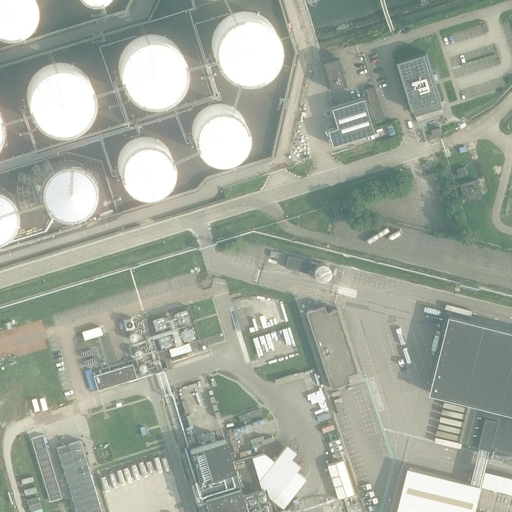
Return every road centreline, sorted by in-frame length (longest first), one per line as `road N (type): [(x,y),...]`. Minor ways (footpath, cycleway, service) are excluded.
road 1 (unclassified): [(0,280),(415,152)]
road 2 (unclassified): [(415,152),(382,45),(511,6)]
road 3 (unknown): [(348,394),(387,511)]
